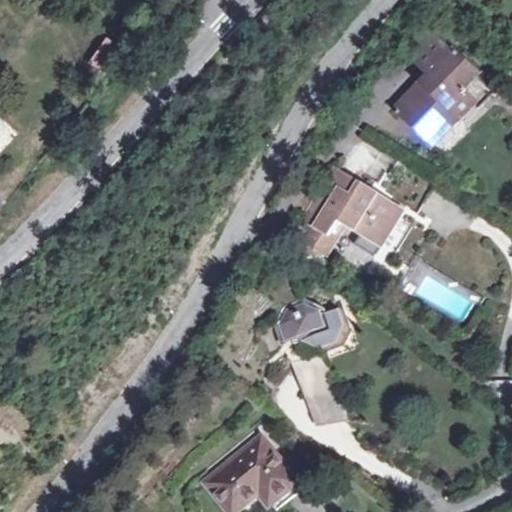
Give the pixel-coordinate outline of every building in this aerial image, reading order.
[(394,111),(397,114),(402,109),(429,134),(451,112),(456,117),(471,100),(462,92),(465,89),(463,87),(476,74),(452,50),(450,53),(429,32),(408,54),(429,75),(394,111)] [(87,69),(106,83),(126,55),(107,40),(87,69)] [(471,100),(456,117),(463,124),(495,91),(476,74),(463,87),(465,89),(462,92),(471,100)] [(402,109),(397,114),(429,144),(456,117),(451,112),(429,134),(402,109)] [(350,199),(358,186),(335,171),(323,192),(333,198),(338,191),(350,199)] [(333,198),(323,192),(305,221),(313,226),(329,236),(338,222),(380,247),(402,213),(358,186),(350,199),(338,191),(333,198)] [(402,213),(380,247),(388,252),(409,217),(402,213)] [(329,236),(313,226),(305,240),(321,250),(329,236)] [(285,360),(295,364),(322,355),(328,352),(327,348),(346,341),(336,310),(325,314),(322,308),(303,299),(284,306),(273,328),(285,360)] [(322,355),(295,364),(318,426),(345,417),(322,355)] [(270,506),(297,483),(262,441),(207,485),(229,511),(234,511),(258,492),(270,506)] [(297,483),(270,506),(275,511),(276,511),(303,490),(297,483)]
